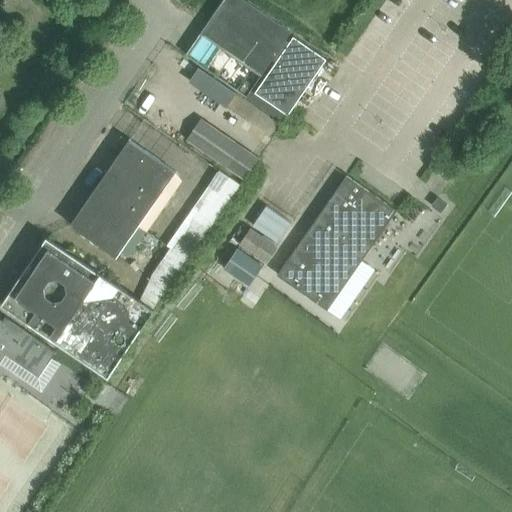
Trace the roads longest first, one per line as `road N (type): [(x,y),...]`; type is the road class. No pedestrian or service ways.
road 1 (unclassified): [(23,233),(165,13),(146,0)]
road 2 (residential): [(294,187),(426,0)]
